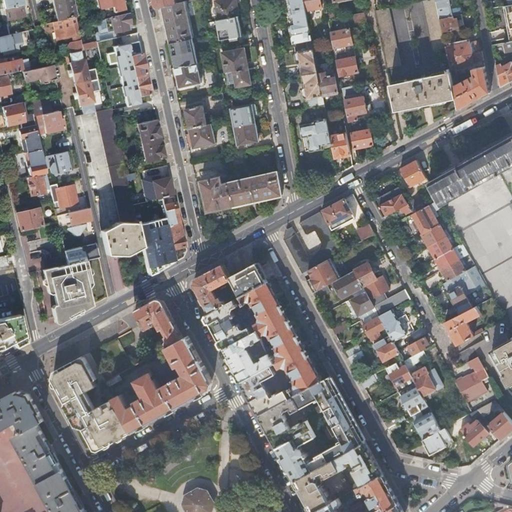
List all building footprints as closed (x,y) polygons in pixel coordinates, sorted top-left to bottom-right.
[(3,0),(7,14),(8,17),(24,13),(21,0),(3,0)] [(51,0),(56,21),(76,16),(77,16),(73,0),(51,0)] [(98,0),(100,7),(111,5),(113,11),(124,9),(121,0),(98,0)] [(219,19),(239,16),(236,0),(217,0),(216,0),(219,19)] [(305,0),(289,0),(292,10),(306,7),(305,0)] [(320,0),(305,0),(306,7),(307,10),(322,7),(320,0)] [(436,0),(426,0),(422,1),(432,52),(446,49),(446,47),(443,31),(440,19),(440,18),(437,2),(436,0)] [(450,0),(443,0),(437,2),(440,18),(440,19),(454,16),(452,9),(456,9),(454,3),(451,3),(450,0)] [(193,37),(185,1),(177,2),(162,6),(170,42),(193,37)] [(484,2),(485,9),(493,8),(492,1),(484,2)] [(463,14),(474,11),(473,3),(461,5),(463,14)] [(306,7),(292,10),(294,23),(291,24),(290,26),(291,32),(294,34),(292,37),(293,44),(295,43),(313,40),(307,10),(306,7)] [(376,11),(388,69),(401,66),(390,8),(376,11)] [(355,24),(366,21),(364,11),(353,14),(355,24)] [(105,19),(107,31),(113,30),(114,32),(127,29),(126,23),(129,22),(127,13),(104,19),(105,19)] [(454,16),(440,19),(443,31),(464,27),(461,14),(454,16)] [(74,34),(79,32),(77,22),(76,16),(56,21),(44,24),(45,27),(54,25),(57,39),(74,35),(74,34)] [(243,35),(239,16),(219,19),(217,20),(221,39),(226,38),(227,41),(237,39),(237,36),(243,35)] [(107,31),(105,19),(97,21),(96,22),(98,31),(100,32),(98,33),(97,36),(98,41),(101,40),(115,37),(114,32),(113,30),(107,31)] [(0,25),(0,35),(9,34),(6,24),(0,25)] [(331,32),(334,47),(354,43),(351,28),(331,32)] [(98,47),(101,61),(120,57),(121,62),(122,66),(125,78),(135,76),(130,55),(141,53),(137,32),(115,37),(101,40),(98,41),(97,41),(98,47)] [(9,34),(0,35),(0,51),(13,48),(10,33),(9,34)] [(198,62),(193,37),(170,42),(176,67),(197,62),(198,62)] [(446,47),(446,49),(448,58),(482,51),(480,39),(446,47)] [(301,63),(304,74),(319,72),(314,48),(313,40),(295,43),(295,44),(297,52),(295,54),(296,61),(299,63),(301,63)] [(496,65),(500,87),(511,80),(511,40),(511,41),(503,43),(505,51),(511,50),(511,61),(502,66),(501,64),(496,65)] [(83,114),(96,111),(111,108),(101,61),(98,47),(83,50),(70,53),(71,62),(69,62),(71,70),(72,76),(76,92),(77,98),(79,105),(80,105),(83,114)] [(234,70),(249,68),(245,47),(222,52),(226,72),(234,70)] [(336,53),(340,75),(359,71),(355,49),(344,51),(336,53)] [(448,58),(450,68),(451,69),(474,64),(474,61),(484,59),(482,51),(448,58)] [(135,76),(146,74),(141,53),(130,55),(135,76)] [(0,74),(22,70),(22,71),(44,66),(42,61),(21,66),(20,59),(0,62),(0,74)] [(197,62),(176,67),(181,86),(202,81),(197,62)] [(22,71),(24,80),(33,78),(33,79),(39,78),(40,82),(43,81),(44,83),(49,82),(49,80),(56,78),(53,64),(44,66),(22,71)] [(457,98),(459,109),(490,92),(485,66),(473,69),(474,73),(458,82),(456,74),(452,75),(457,98)] [(252,83),(249,68),(234,70),(226,72),(228,84),(236,82),(237,86),(240,85),(240,89),(250,87),(249,84),(252,83)] [(448,72),(391,84),(396,111),(457,98),(452,75),(451,69),(450,68),(447,69),(448,72)] [(308,105),(308,107),(325,104),(323,95),(319,76),(319,72),(304,74),(306,87),(303,88),(302,90),(303,97),(306,99),(306,100),(307,106),(308,105)] [(319,76),(323,95),(339,92),(335,73),(319,76)] [(139,96),(151,93),(146,74),(135,76),(139,96)] [(0,77),(0,94),(10,92),(7,76),(0,77)] [(343,87),(344,95),(358,93),(356,85),(343,87)] [(15,104),(19,103),(29,101),(27,93),(13,96),(15,104)] [(345,99),(348,114),(350,121),(362,119),(360,113),(367,111),(364,96),(345,99)] [(42,114),(53,111),(50,97),(29,101),(33,116),(42,114)] [(35,124),(33,116),(23,118),(19,103),(15,104),(1,107),(5,125),(23,121),(24,127),(35,124)] [(125,104),(111,108),(113,117),(127,114),(125,104)] [(185,108),(190,128),(207,124),(203,104),(185,108)] [(235,125),(255,122),(253,114),(257,113),(256,104),(232,108),(235,125)] [(111,108),(96,111),(120,222),(117,221),(101,230),(106,254),(125,255),(142,246),(137,224),(135,217),(132,204),(113,117),(111,108)] [(60,118),(58,110),(53,111),(42,114),(46,133),(65,128),(64,124),(66,124),(65,119),(63,119),(63,118),(60,118)] [(37,135),(46,133),(42,114),(33,116),(35,124),(37,135)] [(331,135),(327,118),(315,120),(315,121),(300,124),(302,136),(307,135),(310,150),(322,148),(321,144),(332,142),(331,135)] [(136,123),(140,140),(160,135),(156,119),(136,123)] [(259,141),(255,122),(235,125),(237,140),(238,145),(259,141)] [(216,142),(212,123),(207,124),(190,128),(194,148),(216,142)] [(40,148),(37,135),(35,124),(24,127),(20,128),(25,152),(40,148)] [(371,128),(352,132),(355,147),(374,144),(371,128)] [(347,132),(331,135),(332,142),(333,145),(335,157),(351,154),(347,132)] [(160,135),(140,140),(145,162),(165,157),(160,135)] [(511,135),(487,149),(500,173),(511,166),(511,135)] [(43,162),(42,157),(40,148),(25,152),(31,176),(46,173),(43,162)] [(500,173),(487,149),(429,181),(439,199),(442,205),(497,175),(498,177),(500,176),(499,174),(500,173)] [(71,170),(67,151),(52,154),(54,163),(52,163),(50,168),(51,174),(53,175),(71,170)] [(427,177),(417,159),(401,168),(411,186),(427,177)] [(282,195),(278,171),(250,177),(255,201),(282,195)] [(47,178),(46,173),(31,176),(26,178),(30,195),(45,192),(44,189),(49,188),(49,186),(47,178)] [(234,205),(228,182),(223,183),(221,176),(201,181),(208,211),(234,205)] [(173,195),(169,177),(152,181),(156,199),(161,198),(173,195)] [(255,201),(250,177),(228,182),(234,205),(255,201)] [(57,188),(56,184),(54,184),(49,186),(49,188),(52,197),(53,202),(57,201),(59,208),(64,207),(77,204),(73,185),(57,188)] [(414,213),(417,211),(411,200),(408,202),(399,187),(377,198),(386,215),(383,217),(387,224),(399,217),(395,211),(402,207),(406,214),(412,211),(414,213)] [(168,226),(180,223),(173,195),(161,198),(164,211),(166,218),(168,226)] [(156,199),(142,202),(145,215),(164,211),(161,198),(156,199)] [(355,218),(345,198),(322,210),(333,230),(355,218)] [(445,211),(442,205),(439,199),(417,211),(414,213),(413,214),(423,233),(440,224),(433,210),(437,208),(441,213),(445,211)] [(56,215),(66,213),(64,207),(59,208),(57,201),(53,202),(56,215)] [(142,202),(132,204),(135,217),(145,215),(142,202)] [(91,219),(88,207),(66,213),(56,215),(57,222),(58,226),(65,225),(66,227),(65,228),(77,236),(85,224),(83,223),(83,221),(91,219)] [(20,230),(43,225),(39,208),(16,213),(20,230)] [(329,258),(342,252),(320,211),(300,222),(306,233),(309,234),(315,230),(322,243),(320,249),(308,255),(292,226),(287,229),(284,238),(302,272),(309,269),(329,258)] [(168,226),(166,218),(137,224),(142,246),(146,267),(153,265),(175,261),(168,226)] [(168,226),(175,261),(182,257),(186,250),(180,223),(168,226)] [(362,240),(375,233),(370,223),(357,230),(362,240)] [(429,246),(448,236),(441,223),(440,224),(423,233),(422,233),(429,246)] [(437,258),(455,248),(448,236),(429,246),(436,258),(437,258)] [(412,239),(402,244),(405,250),(415,244),(412,239)] [(87,259),(99,257),(96,245),(87,255),(87,259)] [(76,253),(75,248),(64,251),(67,264),(85,260),(83,251),(80,252),(76,253)] [(443,269),(461,259),(455,248),(437,258),(443,269)] [(329,258),(309,269),(312,276),(306,280),(313,292),(325,286),(334,281),(340,278),(329,258)] [(456,277),(467,270),(461,259),(443,269),(449,281),(456,277)] [(59,323),(92,305),(89,289),(92,284),(90,275),(87,276),(86,269),(88,268),(86,260),(85,260),(67,264),(56,266),(55,266),(43,268),(45,279),(48,278),(49,284),(47,285),(48,292),(51,294),(56,293),(57,297),(56,297),(57,300),(58,299),(59,304),(53,305),(51,308),(54,320),(56,319),(59,321),(59,323)] [(257,262),(230,276),(232,278),(241,295),(267,281),(257,262)] [(230,276),(223,263),(210,270),(197,277),(194,284),(209,312),(210,312),(234,299),(232,296),(225,299),(222,299),(220,297),(218,297),(213,289),(232,278),(230,276)] [(366,291),(374,306),(384,301),(380,294),(390,289),(383,275),(378,278),(369,263),(364,266),(362,263),(353,267),(355,270),(366,291)] [(153,265),(146,267),(148,275),(155,272),(153,265)] [(448,291),(447,292),(459,315),(461,314),(473,308),(470,302),(476,298),(473,292),(480,288),(483,294),(490,291),(476,266),(467,270),(456,277),(460,285),(448,291)] [(366,291),(355,270),(340,278),(334,281),(339,290),(337,291),(337,293),(339,296),(341,297),(342,297),(343,298),(353,292),(355,296),(366,291)] [(449,281),(444,283),(448,291),(460,285),(456,277),(449,281)] [(322,380),(267,281),(241,295),(245,304),(247,303),(246,300),(249,299),(252,299),(255,305),(256,304),(260,311),(255,313),(256,316),(260,315),(261,317),(260,321),(256,323),(259,328),(259,329),(262,334),(265,332),(270,333),(273,338),(274,338),(277,344),(273,346),(275,348),(278,347),(279,349),(278,353),(276,354),(274,352),(272,353),(277,361),(280,367),(284,365),(287,365),(289,369),(286,370),(288,373),(292,371),(295,377),(294,378),(297,382),(296,383),(297,386),(294,388),(293,386),(291,386),(295,394),(322,380)] [(325,286),(313,292),(317,299),(327,293),(327,291),(325,286)] [(379,316),(411,299),(405,289),(384,301),(374,306),(375,307),(377,312),(379,316)] [(374,306),(366,291),(355,296),(348,300),(351,306),(353,305),(359,316),(360,315),(362,320),(377,312),(375,307),(374,306)] [(210,312),(209,312),(205,314),(214,331),(224,348),(256,330),(254,326),(251,327),(250,326),(245,329),(241,328),(238,323),(235,324),(231,318),(235,316),(232,311),(233,308),(240,304),(239,301),(237,302),(235,298),(234,299),(210,312)] [(156,299),(136,310),(146,330),(155,326),(153,322),(157,321),(162,330),(165,329),(168,336),(167,337),(166,343),(167,344),(157,349),(159,353),(168,348),(184,339),(184,338),(173,318),(164,302),(156,299)] [(458,345),(483,331),(482,329),(473,334),(470,327),(470,326),(467,321),(480,315),(476,306),(473,308),(459,315),(446,322),(458,345)] [(382,321),(379,316),(377,312),(362,320),(361,320),(373,341),(381,336),(379,332),(386,329),(382,321)] [(14,345),(25,340),(19,314),(0,318),(0,348),(1,349),(1,347),(12,343),(14,345)] [(385,320),(382,321),(386,329),(390,335),(393,342),(408,334),(399,318),(388,324),(385,320)] [(332,328),(336,334),(347,328),(344,322),(332,328)] [(256,330),(224,348),(229,358),(242,380),(277,361),(272,353),(271,351),(263,355),(264,357),(257,361),(250,347),(247,346),(249,344),(254,341),(255,342),(257,341),(256,340),(261,337),(262,340),(265,339),(262,334),(259,329),(259,328),(256,330)] [(390,365),(402,359),(398,351),(393,342),(390,335),(374,343),(378,350),(377,350),(384,362),(387,360),(390,365)] [(115,397),(133,432),(166,414),(209,391),(213,380),(208,371),(188,336),(184,338),(184,339),(168,348),(180,369),(182,368),(186,375),(176,380),(175,379),(172,380),(173,381),(161,388),(150,367),(147,369),(147,368),(137,373),(138,374),(135,375),(145,395),(137,399),(136,397),(134,398),(135,400),(134,401),(136,404),(130,407),(122,394),(115,397)] [(422,351),(431,346),(426,336),(409,345),(415,355),(422,351)] [(511,341),(511,339),(492,351),(493,352),(503,347),(511,341)] [(511,341),(503,347),(493,352),(492,353),(506,377),(510,385),(511,383),(511,341)] [(348,357),(361,350),(357,343),(344,350),(348,357)] [(405,360),(414,355),(409,346),(401,351),(405,360)] [(348,357),(352,364),(365,357),(361,350),(348,357)] [(404,361),(411,375),(417,371),(413,364),(425,357),(422,351),(415,355),(404,361)] [(477,371),(456,382),(466,401),(487,389),(483,382),(490,378),(478,356),(469,361),(473,368),(474,367),(477,371)] [(58,386),(66,402),(73,399),(82,415),(79,420),(84,428),(94,447),(97,446),(100,447),(101,449),(133,432),(115,397),(111,399),(113,403),(106,406),(104,403),(99,393),(94,405),(87,391),(98,385),(95,378),(97,377),(91,366),(89,368),(86,362),(88,361),(86,358),(83,357),(55,371),(53,378),(55,381),(57,380),(60,385),(58,386)] [(399,391),(415,382),(414,379),(411,375),(404,361),(402,359),(390,365),(386,367),(399,391)] [(277,361),(242,380),(251,398),(260,414),(294,395),(291,391),(289,392),(286,388),(279,392),(279,391),(277,392),(277,393),(273,395),(272,392),(274,391),(272,388),(271,389),(268,385),(270,384),(269,381),(266,382),(265,379),(282,370),(280,367),(277,361)] [(415,382),(423,396),(437,389),(443,385),(438,375),(436,376),(433,371),(429,373),(425,367),(417,371),(411,375),(414,379),(415,382)] [(361,381),(365,387),(377,380),(374,374),(361,381)] [(338,390),(330,375),(322,380),(295,394),(302,406),(307,416),(313,427),(319,437),(325,449),(331,460),(335,458),(366,440),(356,422),(338,390)] [(412,415),(428,406),(423,396),(415,382),(399,391),(412,415)] [(38,423),(44,420),(35,405),(30,394),(20,391),(16,393),(15,392),(0,399),(0,429),(17,420),(23,431),(38,423)] [(302,406),(295,394),(294,395),(260,414),(269,431),(278,447),(313,427),(307,416),(304,417),(305,420),(301,422),(300,421),(298,422),(298,423),(291,427),(290,425),(293,424),(292,422),(289,423),(287,419),(290,417),(289,414),(286,416),(284,412),(285,409),(291,407),(294,411),(302,406)] [(66,402),(65,407),(76,426),(84,428),(79,420),(82,415),(73,399),(66,402)] [(480,413),(501,438),(511,428),(511,420),(495,400),(477,409),(480,413)] [(477,409),(456,421),(461,428),(466,435),(465,435),(474,445),(488,432),(477,419),(471,424),(469,422),(480,413),(477,409)] [(430,429),(433,433),(440,429),(431,412),(415,421),(422,433),(430,429)] [(387,429),(399,422),(396,415),(384,422),(387,429)] [(387,429),(391,435),(403,429),(399,422),(387,429)] [(49,443),(38,423),(23,431),(14,437),(54,511),(86,511),(79,500),(49,443)] [(296,480),(331,460),(325,449),(317,453),(318,455),(311,459),(309,454),(310,453),(308,450),(307,450),(304,445),(302,444),(303,442),(314,436),(316,438),(319,437),(313,427),(278,447),(286,463),(296,480)] [(440,429),(433,433),(424,438),(427,443),(425,445),(430,454),(447,445),(445,442),(452,438),(445,427),(440,429)] [(375,456),(366,440),(335,458),(341,469),(349,465),(347,462),(351,460),(353,460),(357,466),(355,468),(354,469),(360,481),(357,483),(359,486),(384,473),(375,456)] [(341,469),(335,458),(331,460),(296,480),(304,496),(313,511),(334,500),(324,483),(322,484),(320,480),(321,477),(323,476),(325,478),(341,469)] [(392,488),(384,473),(359,486),(357,487),(361,495),(364,494),(363,492),(366,491),(370,492),(372,496),(369,498),(374,507),(379,504),(382,509),(383,508),(385,511),(400,502),(392,488)] [(113,488),(108,491),(113,500),(117,497),(113,488)] [(197,488),(186,494),(183,506),(186,511),(211,511),(215,502),(209,491),(197,488)] [(352,490),(334,500),(313,511),(338,511),(337,509),(338,505),(343,503),(344,503),(356,497),(352,490)] [(405,511),(400,502),(385,511),(384,511),(383,511),(405,511)]
